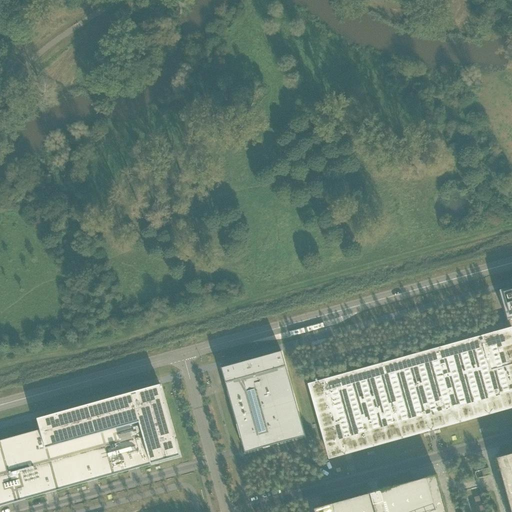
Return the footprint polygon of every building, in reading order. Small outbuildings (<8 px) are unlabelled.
[(511,287),(499,291),(507,321),(511,319),(511,287)] [(429,430),(511,408),(511,407),(511,329),(500,332),(309,385),(329,458),(429,430)] [(243,449),(245,453),(305,437),(281,352),(245,362),(246,365),(241,366),(240,364),(221,369),(226,387),(243,449)] [(180,454),(176,441),(175,436),(161,387),(160,385),(141,391),(132,393),(58,414),(53,415),(37,420),(37,421),(40,430),(0,441),(0,506),(150,465),(151,465),(180,457),(180,454)] [(511,511),(511,455),(496,460),(509,511),(511,511)] [(313,511),(446,511),(437,476),(383,491),(313,511)]
